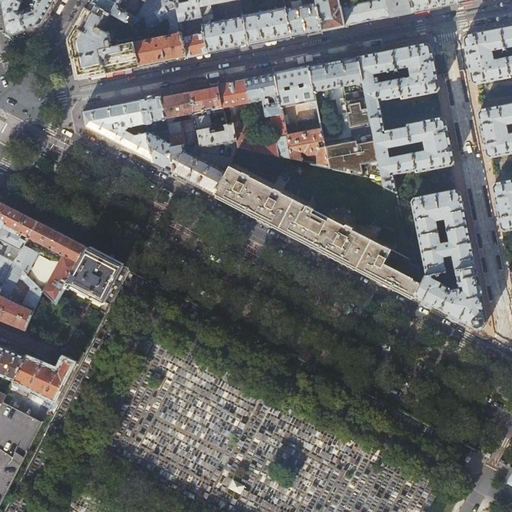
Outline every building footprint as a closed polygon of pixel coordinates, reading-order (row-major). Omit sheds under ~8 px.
[(1,0),(4,12),(7,31),(14,35),(20,33),(26,31),(23,19),(26,9),(21,11),(20,9),(23,0),(1,0)] [(56,0),(34,0),(32,7),(26,9),(23,19),(26,31),(35,28),(42,25),(50,11),(56,0)] [(91,0),(91,1),(112,14),(119,18),(126,22),(132,25),(142,19),(172,2),(168,0),(91,0)] [(175,0),(172,2),(142,19),(149,28),(169,19),(171,30),(169,31),(170,36),(182,33),(181,29),(180,22),(175,0)] [(202,18),(198,0),(175,0),(180,22),(202,18)] [(198,0),(202,18),(202,21),(213,19),(211,5),(238,0),(198,0)] [(293,8),(286,10),(292,37),(302,35),(322,31),(317,3),(307,6),(304,0),(303,0),(292,3),(293,8)] [(316,0),(317,3),(322,31),(332,29),(337,28),(414,12),(411,0),(316,0)] [(411,0),(414,12),(429,9),(436,8),(458,4),(457,0),(411,0)] [(103,30),(112,14),(91,1),(84,12),(69,39),(73,58),(77,79),(87,77),(124,70),(140,67),(136,43),(135,39),(118,42),(118,40),(111,41),(110,34),(103,30)] [(243,16),(243,17),(249,45),(280,39),(292,37),(286,10),(286,8),(243,16)] [(203,25),(204,29),(209,53),(236,48),(249,45),(243,17),(203,25)] [(123,28),(126,22),(119,18),(116,24),(123,28)] [(511,25),(502,28),(505,47),(511,46),(511,56),(507,57),(511,75),(511,74),(511,25)] [(505,47),(502,28),(481,32),(468,35),(464,41),(472,82),(476,84),(479,84),(511,78),(511,75),(507,57),(492,60),(493,59),(493,58),(494,57),(493,56),(493,55),(493,54),(492,53),(492,52),(491,51),(490,51),(505,47)] [(181,29),(182,33),(187,57),(198,55),(209,53),(204,29),(193,31),(194,36),(187,37),(186,32),(184,33),(184,29),(181,29)] [(20,33),(14,35),(15,39),(27,35),(26,31),(20,33)] [(182,33),(170,36),(142,42),(136,43),(140,67),(165,62),(187,57),(182,33)] [(397,49),(393,50),(397,70),(411,67),(411,68),(410,69),(410,70),(410,71),(410,72),(411,73),(411,74),(412,75),(413,76),(414,76),(398,79),(402,97),(402,99),(433,93),(438,92),(440,88),(432,47),(426,43),(397,49)] [(370,54),(359,57),(371,117),(383,115),(380,101),(402,97),(398,79),(375,83),(373,74),(380,73),(380,76),(384,75),(384,72),(397,70),(393,50),(370,54)] [(66,52),(60,53),(65,75),(71,74),(66,52)] [(337,61),(310,66),(320,120),(322,130),(324,141),(325,147),(329,167),(372,177),(371,181),(385,188),(371,117),(359,57),(337,61)] [(289,70),(275,73),(282,108),(310,102),(311,109),(313,109),(315,121),(320,120),(310,66),(289,70)] [(249,78),(246,79),(252,103),(255,102),(259,102),(263,118),(273,116),(283,114),(282,108),(275,73),(256,77),(249,78)] [(219,84),(224,109),(230,108),(234,124),(235,124),(248,121),(245,105),(252,103),(246,79),(235,81),(227,83),(219,84)] [(202,87),(191,90),(196,114),(216,110),(216,114),(224,112),(224,109),(219,84),(202,87)] [(162,95),(168,123),(171,135),(172,141),(173,146),(174,148),(186,146),(201,143),(199,131),(200,131),(197,119),(196,114),(191,90),(176,93),(162,95)] [(150,98),(142,99),(147,125),(149,126),(152,125),(153,129),(157,128),(158,126),(157,122),(163,121),(164,123),(168,123),(162,95),(150,98)] [(147,125),(142,99),(110,106),(83,111),(87,127),(154,162),(149,135),(140,136),(136,136),(128,132),(129,129),(147,125)] [(511,122),(511,103),(484,109),(481,110),(478,113),(487,155),(490,158),(511,153),(511,132),(507,133),(508,131),(508,130),(508,128),(508,127),(507,126),(506,125),(504,124),(511,122)] [(288,135),(283,114),(273,116),(277,138),(253,143),(248,121),(235,124),(238,141),(239,148),(293,160),(292,158),(288,135)] [(386,130),(383,115),(371,117),(385,188),(397,194),(398,194),(394,175),(417,170),(413,152),(390,157),(388,147),(411,143),(408,126),(386,130)] [(210,116),(197,119),(200,131),(213,128),(210,116)] [(408,126),(411,143),(427,140),(426,141),(426,142),(426,143),(425,144),(426,145),(426,146),(426,147),(427,148),(428,149),(413,152),(417,170),(417,172),(452,165),(455,162),(447,120),(443,117),(436,118),(407,124),(408,126)] [(234,124),(213,128),(200,131),(199,131),(201,143),(202,148),(238,141),(235,124),(234,124)] [(157,129),(157,128),(153,129),(148,130),(149,135),(154,162),(172,172),(180,175),(174,148),(173,146),(168,143),(168,142),(172,141),(171,135),(166,136),(164,140),(152,133),(157,129)] [(322,130),(288,135),(292,158),(302,161),(301,152),(305,152),(309,156),(317,155),(318,164),(329,167),(325,147),(320,147),(319,142),(324,141),(322,130)] [(186,146),(174,148),(180,175),(184,178),(215,194),(226,172),(187,152),(186,146)] [(387,248),(355,231),(355,230),(348,226),(347,228),(315,211),(315,210),(309,206),(308,207),(283,194),(283,193),(276,189),(275,190),(250,177),(251,176),(244,173),(243,174),(230,166),(226,172),(215,194),(232,203),(260,217),(288,232),(310,243),(330,253),(343,260),(373,276),(409,294),(417,298),(418,294),(426,278),(421,276),(422,275),(421,268),(412,263),(411,260),(387,247),(387,248)] [(511,179),(495,183),(493,187),(501,229),(506,231),(511,229),(511,179)] [(448,230),(468,226),(461,192),(457,190),(415,199),(413,202),(420,236),(439,232),(437,218),(437,219),(438,219),(439,219),(441,220),(441,222),(445,221),(444,218),(445,216),(448,230)] [(13,208),(0,201),(0,279),(5,282),(15,262),(31,237),(38,221),(13,208)] [(59,232),(38,221),(31,237),(15,262),(23,270),(27,274),(39,253),(42,252),(52,257),(51,260),(48,259),(41,255),(29,276),(35,282),(43,290),(56,304),(68,282),(88,247),(59,232)] [(476,266),(468,226),(448,230),(451,243),(442,245),(439,232),(420,236),(428,275),(433,275),(442,273),(446,272),(447,272),(444,254),(444,255),(445,255),(445,256),(446,256),(447,256),(448,256),(448,258),(452,258),(451,255),(453,253),(456,270),(476,266)] [(88,247),(68,282),(71,283),(74,279),(115,296),(129,269),(98,252),(88,247)] [(20,278),(23,270),(15,262),(5,282),(0,292),(0,294),(9,299),(20,278)] [(487,322),(476,266),(456,270),(459,288),(452,289),(452,288),(450,288),(450,287),(434,279),(433,275),(428,275),(427,276),(426,278),(418,294),(417,298),(477,329),(487,322)] [(29,276),(27,274),(23,270),(20,278),(25,281),(32,288),(35,282),(29,276)] [(35,282),(32,288),(24,306),(34,311),(38,301),(41,296),(43,290),(35,282)] [(24,306),(9,299),(0,294),(0,318),(8,322),(26,330),(34,311),(24,306)] [(2,347),(0,345),(0,374),(13,380),(14,380),(26,356),(9,349),(2,347)] [(64,358),(74,363),(79,365),(86,352),(72,345),(62,350),(62,351),(64,358)] [(55,401),(74,363),(64,358),(61,364),(59,369),(58,370),(42,363),(26,356),(14,380),(27,387),(25,391),(34,396),(36,391),(55,401)] [(7,392),(6,395),(3,400),(8,402),(10,402),(13,396),(13,395),(7,392)] [(0,507),(43,422),(2,401),(0,405),(0,507)]
